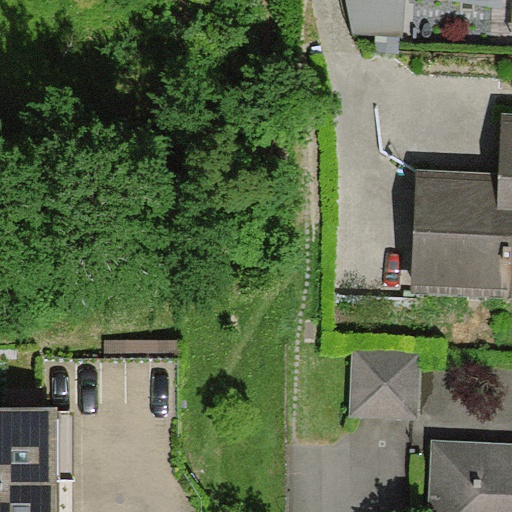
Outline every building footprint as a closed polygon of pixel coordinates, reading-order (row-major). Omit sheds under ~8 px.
[(504,180),(421,176),(415,282),(509,287),(511,261),(511,119),(507,120),(504,180)] [(361,353),(358,412),(418,414),(421,356),(361,353)] [(0,475),(61,474),(59,401),(0,402),(0,475)] [(511,511),(511,451),(441,447),(434,511),(511,511)] [(0,511),(61,511),(61,474),(0,475),(0,511)]
